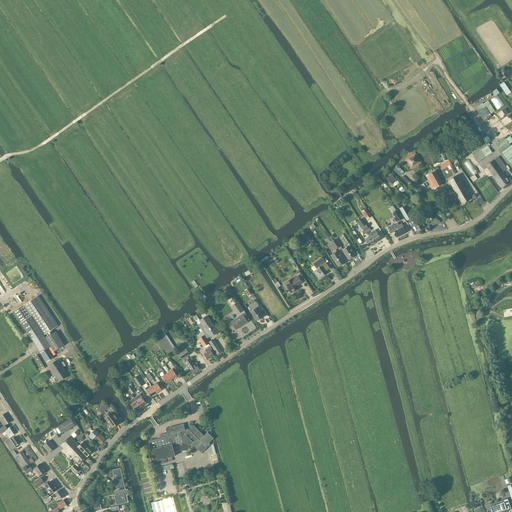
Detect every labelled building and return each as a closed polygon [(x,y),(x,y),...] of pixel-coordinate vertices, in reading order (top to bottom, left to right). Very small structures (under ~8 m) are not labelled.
[(478,112),(484,121),(492,116),(490,114),(495,111),(488,101),(483,104),(482,103),(475,107),(478,112)] [(472,153),(473,154),(475,157),(478,162),(481,160),(486,157),(492,153),(487,147),(490,145),(489,142),(491,141),(488,136),(482,139),(485,144),(472,153)] [(506,139),(504,138),(496,144),(502,152),(510,145),(509,144),(511,141),(511,138),(510,136),(506,139)] [(511,144),(502,152),(507,160),(511,156),(511,144)] [(415,153),(405,159),(408,163),(410,162),(412,165),(417,162),(419,164),(421,163),(415,153)] [(502,188),(510,182),(503,172),(508,169),(498,156),(485,166),(493,177),(494,177),(502,188)] [(473,175),(478,172),(469,160),(464,164),(473,175)] [(393,169),(400,176),(402,174),(395,167),(393,169)] [(429,175),(436,187),(442,184),(435,171),(429,175)] [(395,179),(391,174),(386,178),(390,183),(395,179)] [(472,200),(476,198),(474,195),(470,197),(457,175),(448,180),(462,204),(471,199),(472,200)] [(390,201),(384,205),(388,212),(390,210),(394,208),(390,201)] [(400,209),(406,219),(411,216),(405,206),(400,209)] [(366,208),(362,211),(367,219),(372,216),(366,208)] [(401,218),(394,208),(390,210),(397,221),(401,218)] [(418,218),(413,221),(418,231),(423,228),(422,227),(424,226),(423,223),(421,220),(419,221),(418,218)] [(357,222),(361,228),(362,227),(366,225),(362,219),(357,222)] [(400,224),(389,230),(392,235),(396,233),(398,237),(406,232),(404,228),(405,227),(403,225),(401,226),(400,224)] [(375,230),(369,233),(371,236),(375,243),(381,239),(375,230)] [(371,236),(365,240),(369,246),(375,243),(371,236)] [(349,259),(355,255),(349,246),(342,250),(349,259)] [(345,262),(343,260),(337,251),(331,255),(338,266),(345,262)] [(324,272),(330,268),(322,257),(313,264),(317,269),(313,272),(318,279),(326,274),(324,272)] [(302,282),(298,276),(298,277),(293,280),(292,279),(292,278),(285,283),(285,284),(286,285),(287,286),(291,293),(299,288),(298,288),(297,286),(302,282)] [(48,348),(51,346),(48,341),(46,338),(44,335),(58,326),(38,296),(24,305),(14,312),(31,338),(32,338),(41,353),(41,352),(47,361),(54,357),(48,348)] [(238,301),(231,306),(233,309),(237,314),(241,312),(243,310),(244,310),(240,304),(238,301)] [(249,306),(252,311),(251,312),(257,321),(258,320),(258,321),(261,319),(260,318),(263,316),(257,308),(259,306),(256,301),(249,306)] [(247,321),(249,320),(245,313),(231,322),(236,330),(247,322),(247,321)] [(199,326),(207,338),(210,336),(211,336),(217,332),(207,316),(200,320),(202,323),(199,326)] [(46,338),(48,341),(51,346),(54,351),(64,345),(57,334),(55,331),(49,335),(46,338)] [(209,343),(204,335),(198,339),(203,347),(209,343)] [(213,352),(210,347),(205,350),(207,353),(204,355),(208,360),(214,356),(212,353),(213,352)] [(182,351),(178,354),(182,359),(190,354),(186,349),(182,351)] [(41,370),(45,367),(37,355),(33,357),(41,370)] [(186,362),(188,365),(187,367),(189,368),(190,369),(194,374),(200,370),(197,365),(195,367),(190,358),(187,360),(187,361),(186,362)] [(59,381),(68,375),(58,359),(49,365),(59,381)] [(165,364),(162,365),(167,373),(172,379),(177,376),(173,369),(170,371),(165,364)] [(172,379),(167,373),(162,377),(166,383),(172,379)] [(143,384),(137,376),(134,378),(139,387),(143,384)] [(157,383),(152,387),(156,393),(162,389),(157,383)] [(151,397),(156,393),(152,387),(150,388),(148,386),(145,388),(147,390),(151,397)] [(140,394),(134,398),(141,407),(146,403),(140,394)] [(134,398),(129,402),(130,404),(135,411),(141,407),(134,398)] [(98,409),(101,413),(109,407),(106,403),(98,409)] [(112,428),(120,422),(112,412),(105,418),(112,428)] [(5,430),(7,429),(8,429),(5,425),(6,424),(11,421),(6,413),(0,416),(2,419),(1,421),(4,426),(0,427),(0,433),(2,432),(5,430)] [(58,427),(62,434),(75,425),(71,419),(58,427)] [(166,431),(167,433),(168,439),(170,439),(172,445),(177,444),(178,444),(179,444),(181,451),(188,449),(190,447),(193,450),(196,447),(202,453),(210,444),(209,443),(213,438),(207,432),(204,436),(193,425),(189,429),(185,429),(183,424),(168,428),(169,430),(166,431)] [(16,433),(11,426),(8,429),(7,429),(5,430),(9,437),(16,433)] [(105,439),(96,429),(87,438),(91,441),(94,438),(100,444),(105,439)] [(175,456),(172,445),(170,439),(168,439),(167,433),(159,435),(160,438),(150,440),(152,449),(151,449),(154,461),(156,461),(157,465),(167,462),(166,458),(175,456)] [(16,436),(11,439),(12,439),(11,440),(10,438),(6,441),(12,450),(16,447),(15,446),(20,442),(16,436)] [(75,455),(79,450),(77,448),(77,447),(78,447),(79,446),(79,445),(71,436),(61,445),(73,457),(75,455)] [(49,441),(44,446),(43,446),(49,452),(55,447),(49,441)] [(79,446),(78,447),(86,457),(92,452),(83,442),(79,445),(79,446)] [(17,455),(14,450),(10,452),(23,470),(26,467),(26,468),(31,464),(22,451),(17,455)] [(86,458),(79,450),(75,455),(76,456),(77,455),(82,461),(86,458)] [(75,455),(73,457),(74,459),(73,460),(76,463),(77,462),(79,464),(82,461),(77,455),(76,456),(75,455)] [(39,475),(46,471),(40,464),(34,468),(39,475)] [(76,473),(80,469),(75,464),(71,468),(76,473)] [(117,488),(124,486),(120,468),(113,470),(113,471),(110,472),(111,477),(114,476),(117,488)] [(38,487),(44,482),(41,477),(34,482),(38,487)] [(50,493),(57,489),(51,481),(44,485),(50,493)] [(115,496),(117,504),(126,502),(125,502),(128,501),(126,495),(129,494),(127,486),(124,486),(117,488),(118,492),(120,492),(120,494),(115,496)] [(60,489),(52,495),(55,498),(57,496),(59,500),(64,496),(60,489)] [(156,511),(176,511),(173,497),(154,502),(156,511)] [(59,502),(58,500),(53,504),(54,507),(58,505),(60,509),(67,505),(64,499),(59,502)] [(500,511),(511,511),(511,510),(507,499),(503,500),(504,502),(490,507),(491,509),(487,511),(498,511),(500,511)]
